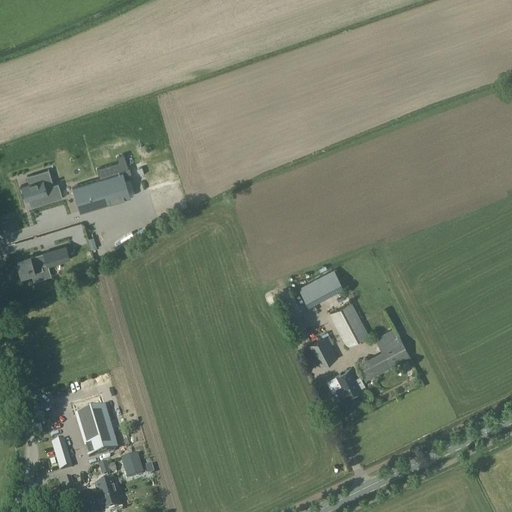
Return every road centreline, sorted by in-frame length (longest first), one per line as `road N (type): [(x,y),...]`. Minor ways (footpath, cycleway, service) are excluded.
road 1 (secondary): [(318,511),(511,419)]
road 2 (unclassified): [(0,331),(32,454),(16,511)]
